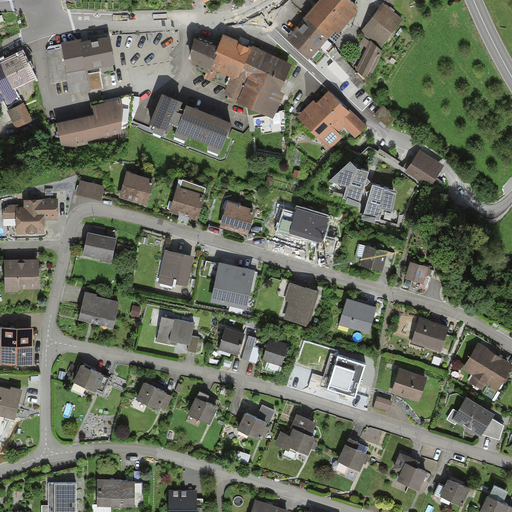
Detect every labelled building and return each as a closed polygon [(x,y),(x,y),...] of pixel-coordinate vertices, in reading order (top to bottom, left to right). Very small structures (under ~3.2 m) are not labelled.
[(348,0),(317,0),(304,16),(327,36),(333,29),(337,33),(356,11),(353,8),(355,5),(348,0)] [(360,32),(369,40),(378,49),(401,20),(381,3),(360,32)] [(294,28),(285,37),(308,58),(318,47),(323,40),(327,36),(304,16),(300,21),(302,23),(296,29),(294,28)] [(434,32),(414,31),(413,61),(433,62),(434,32)] [(205,73),(218,42),(195,34),(188,53),(191,64),(205,73)] [(250,46),(221,34),(218,42),(205,73),(203,78),(225,87),(228,79),(238,76),(250,46)] [(60,45),(68,82),(70,95),(103,89),(98,69),(114,66),(109,38),(82,44),(82,41),(60,45)] [(323,40),(318,47),(355,84),(361,78),(323,40)] [(378,49),(369,40),(355,70),(366,82),(382,52),(378,49)] [(60,45),(47,48),(52,85),(68,82),(60,45)] [(256,48),(250,46),(238,76),(228,79),(225,87),(222,94),(236,100),(250,65),(256,48)] [(256,48),(250,65),(236,100),(269,119),(283,93),(277,91),(289,63),(256,48)] [(0,100),(1,100),(3,105),(19,98),(14,88),(37,78),(26,53),(0,64),(0,100)] [(355,108),(336,90),(306,121),(332,146),(345,133),(340,129),(344,124),(359,138),(367,130),(350,114),(355,108)] [(162,96),(150,126),(171,134),(173,129),(178,131),(184,116),(179,114),(183,105),(171,100),(162,96)] [(95,117),(57,125),(62,150),(88,145),(87,142),(128,133),(121,101),(93,107),(95,117)] [(26,105),(10,112),(16,127),(32,121),(26,105)] [(399,118),(386,106),(376,116),(390,129),(399,118)] [(232,125),(187,108),(184,116),(178,131),(177,134),(221,152),(232,125)] [(417,150),(404,171),(429,187),(443,166),(417,150)] [(348,189),(344,199),(348,200),(347,204),(359,208),(368,175),(357,172),(351,165),(331,183),(348,189)] [(153,180),(128,172),(119,198),(146,207),(147,203),(154,205),(159,189),(151,186),(153,180)] [(104,187),(80,180),(76,195),(100,201),(104,187)] [(180,189),(178,188),(171,213),(198,221),(207,188),(182,181),(180,189)] [(396,194),(373,188),(363,220),(374,224),(375,220),(379,221),(382,211),(392,213),(396,194)] [(40,199),(40,211),(46,211),(46,220),(60,220),(61,200),(40,199)] [(248,236),(255,211),(227,203),(220,227),(248,236)] [(40,211),(18,211),(17,236),(46,236),(46,220),(46,211),(40,211)] [(329,222),(298,212),(290,234),(319,244),(317,251),(330,256),(334,243),(323,239),(329,222)] [(112,264),(117,240),(88,234),(82,257),(112,264)] [(131,247),(118,244),(116,255),(128,258),(131,247)] [(394,253),(367,245),(360,266),(382,272),(384,266),(389,267),(394,253)] [(192,252),(166,247),(160,279),(173,281),(173,278),(187,280),(192,252)] [(255,264),(219,257),(210,297),(246,305),(255,264)] [(42,262),(4,262),(4,291),(20,291),(20,287),(42,287),(42,262)] [(433,269),(411,262),(405,279),(425,286),(427,279),(429,280),(433,269)] [(318,287),(292,280),(287,297),(290,298),(286,315),(309,321),(318,287)] [(97,290),(85,287),(77,317),(112,326),(119,299),(96,293),(97,290)] [(376,304),(348,296),(340,322),(368,330),(376,304)] [(142,306),(132,304),(130,314),(140,316),(142,306)] [(181,311),(164,306),(155,339),(174,344),(176,338),(188,342),(186,349),(195,351),(198,337),(191,335),(195,319),(180,315),(181,311)] [(447,324),(420,315),(412,339),(439,347),(447,324)] [(32,324),(2,324),(2,360),(32,360),(32,324)] [(226,325),(218,347),(237,353),(244,331),(226,325)] [(248,333),(240,357),(255,361),(263,337),(248,333)] [(270,336),(263,358),(281,364),(288,342),(270,336)] [(511,362),(511,359),(479,339),(462,367),(473,373),(468,381),(483,391),(488,382),(497,388),(511,362)] [(336,365),(322,361),(319,373),(315,371),(309,388),(323,393),(325,387),(339,392),(342,384),(358,390),(367,360),(340,351),(336,365)] [(104,369),(82,359),(73,378),(103,391),(110,375),(103,371),(104,369)] [(279,372),(281,367),(270,362),(268,368),(279,372)] [(428,375),(400,365),(391,391),(419,401),(428,375)] [(167,387),(146,377),(137,397),(158,407),(160,404),(166,407),(173,392),(166,389),(167,387)] [(0,420),(1,421),(2,414),(16,417),(23,385),(12,382),(10,385),(0,382),(0,420)] [(218,401),(198,392),(189,412),(209,421),(218,401)] [(495,410),(467,393),(457,409),(453,407),(448,417),(456,422),(457,420),(466,425),(464,428),(472,432),(476,431),(481,434),(482,432),(499,437),(504,422),(492,415),(495,410)] [(391,398),(377,394),(374,405),(387,409),(391,398)] [(259,413),(246,407),(237,426),(260,437),(261,434),(265,435),(270,424),(269,424),(275,409),(263,403),(259,413)] [(289,432),(281,428),(275,440),(288,447),(290,443),(307,451),(311,444),(314,446),(317,439),(314,437),(315,433),(310,431),(315,420),(299,412),(289,432)] [(368,451),(346,441),(338,458),(335,458),(333,460),(332,464),(335,466),(345,471),(349,463),(360,468),(368,451)] [(418,458),(400,450),(393,466),(400,469),(396,478),(419,488),(427,469),(416,464),(418,458)] [(470,485),(447,475),(439,492),(462,502),(470,485)] [(123,476),(98,476),(98,502),(94,502),(93,511),(110,511),(111,505),(134,505),(134,491),(142,491),(142,480),(134,480),(134,478),(123,478),(123,476)] [(78,511),(78,480),(50,481),(49,511),(78,511)] [(510,501),(487,490),(479,510),(483,511),(511,511),(511,503),(509,502),(510,501)] [(197,511),(197,494),(170,493),(169,511),(197,511)] [(285,511),(287,507),(256,498),(251,511),(285,511)]
